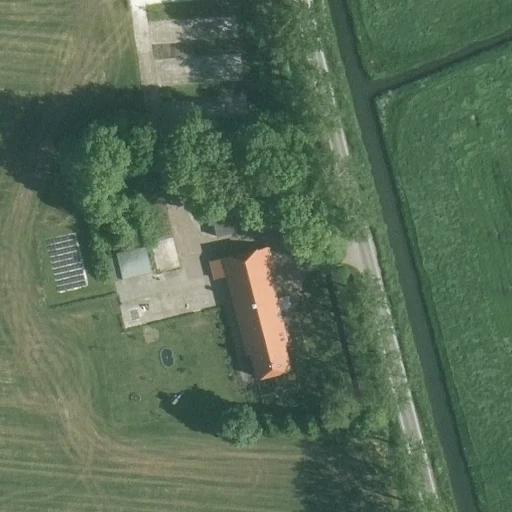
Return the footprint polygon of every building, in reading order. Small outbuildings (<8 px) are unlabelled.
[(200,106),(234,104),(233,82),(244,81),(242,55),(157,60),(159,103),(199,100),(200,106)] [(149,242),(171,235),(157,190),(135,196),(149,242)] [(208,207),(215,237),(283,220),(277,196),(254,202),(252,195),(208,207)] [(108,282),(148,271),(141,244),(101,255),(108,282)] [(213,278),(226,275),(246,353),(249,352),(256,378),(290,369),(284,343),(288,342),(269,268),(274,267),(269,247),(209,262),(213,278)]
